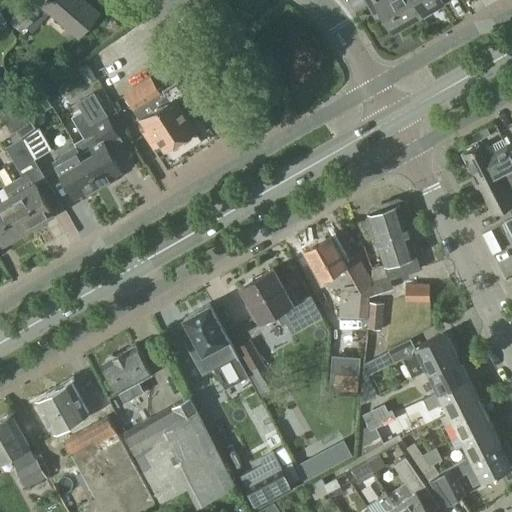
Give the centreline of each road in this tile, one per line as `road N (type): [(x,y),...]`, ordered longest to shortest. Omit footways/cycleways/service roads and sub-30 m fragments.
road 1 (residential): [(378,86),(0,306)]
road 2 (tertiary): [(130,270),(392,119)]
road 3 (residential): [(150,301),(410,153)]
road 4 (residential): [(511,359),(410,153)]
road 5 (unknown): [(178,0),(168,13),(171,35),(253,158)]
road 6 (residential): [(0,387),(150,301)]
road 7 (residential): [(511,9),(378,86)]
road 8 (tertiary): [(0,345),(130,270)]
road 9 (tertiary): [(392,119),(511,51)]
